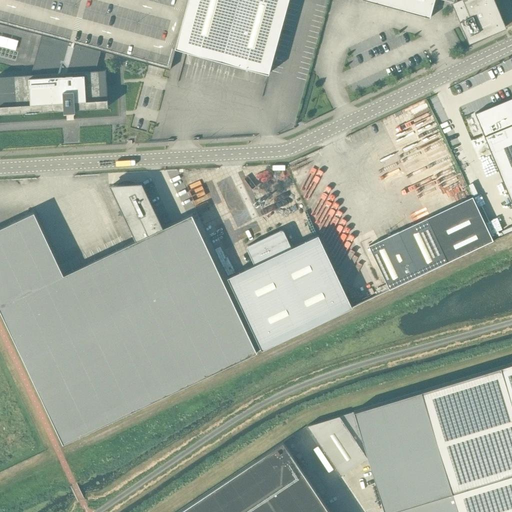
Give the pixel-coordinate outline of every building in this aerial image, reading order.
[(170,69),(176,48),(188,0),(0,0),(0,23),(42,35),(32,74),(0,75),(0,109),(19,107),(20,112),(63,109),(64,113),(65,113),(65,109),(74,109),(75,112),(76,109),(97,107),(97,104),(107,103),(107,107),(108,107),(106,71),(95,71),(100,51),(148,64),(163,68),(170,69)] [(188,0),(176,48),(269,74),(288,0),(188,0)] [(363,0),(429,18),(434,0),(441,0),(453,3),(470,43),(505,28),(493,0),(363,0)] [(511,97),(474,113),(511,203),(511,97)] [(34,212),(0,227),(0,309),(63,443),(257,352),(192,214),(163,228),(142,183),(109,185),(135,241),(64,275),(34,212)] [(473,197),(427,218),(368,246),(389,289),(493,240),(473,197)] [(283,230),(281,230),(269,235),(268,237),(268,238),(268,239),(262,242),(262,241),(261,241),(260,240),(259,240),(248,245),(247,246),(246,247),(246,249),(254,265),(227,277),(261,349),(352,306),(318,235),(291,247),(284,231),(283,230)] [(511,363),(500,367),(511,406),(511,363)] [(421,390),(354,411),(356,419),(362,438),(369,462),(384,511),(511,511),(511,406),(500,367),(500,366),(421,390)] [(334,417),(307,425),(315,436),(341,476),(367,458),(356,441),(362,438),(356,419),(354,411),(334,417)] [(329,511),(283,442),(177,511),(329,511)]
